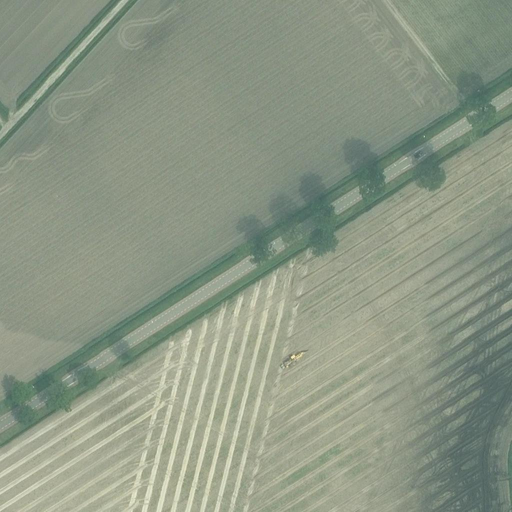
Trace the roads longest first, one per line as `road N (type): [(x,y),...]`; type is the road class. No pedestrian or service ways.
road 1 (tertiary): [(0,432),(511,96)]
road 2 (track): [(0,135),(125,0)]
